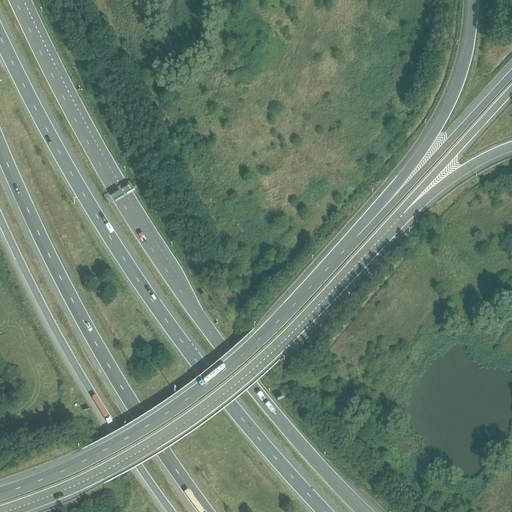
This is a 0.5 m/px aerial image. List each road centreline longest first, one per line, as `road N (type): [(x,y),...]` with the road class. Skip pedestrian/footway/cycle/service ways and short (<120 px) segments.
road 1 (motorway): [(362,511),(189,304),(109,180),(16,0)]
road 2 (motorway): [(323,511),(230,407),(120,255),(0,38)]
road 3 (primary): [(2,511),(98,473),(201,410),(268,353),(400,212)]
road 4 (primary): [(389,203),(258,343),(194,396),(91,460),(0,497)]
road 5 (motorway): [(0,146),(86,329),(205,511)]
road 6 (motorway): [(0,223),(85,393),(172,511)]
road 7 (motorway): [(472,0),(455,93),(389,203)]
road 8 (tertiary): [(511,75),(389,203)]
road 9 (tertiary): [(400,212),(511,90)]
road 10 (motorway): [(400,212),(511,147)]
